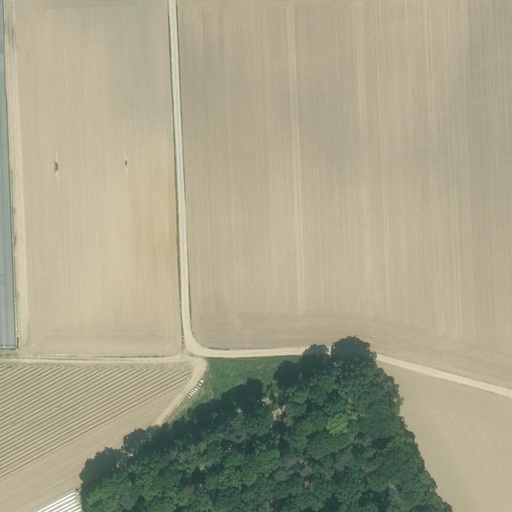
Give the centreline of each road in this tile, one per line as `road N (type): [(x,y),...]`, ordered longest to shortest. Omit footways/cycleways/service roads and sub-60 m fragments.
road 1 (track): [(170,0),(187,350),(358,353)]
road 2 (track): [(98,511),(99,487),(352,363),(358,353)]
road 3 (track): [(358,353),(511,394)]
